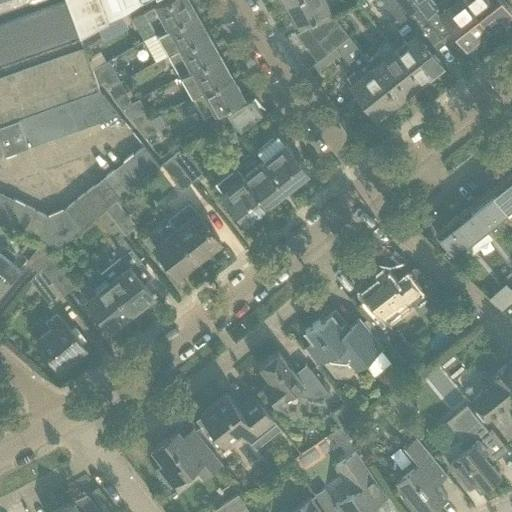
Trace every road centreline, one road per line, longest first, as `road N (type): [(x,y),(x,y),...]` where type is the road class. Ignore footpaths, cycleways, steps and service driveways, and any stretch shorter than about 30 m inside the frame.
road 1 (residential): [(306,236),(337,275),(97,453)]
road 2 (residential): [(69,415),(306,236)]
road 3 (unclassified): [(368,188),(236,0)]
road 4 (residential): [(412,154),(511,74)]
road 5 (residential): [(511,137),(454,183),(429,174),(412,154)]
